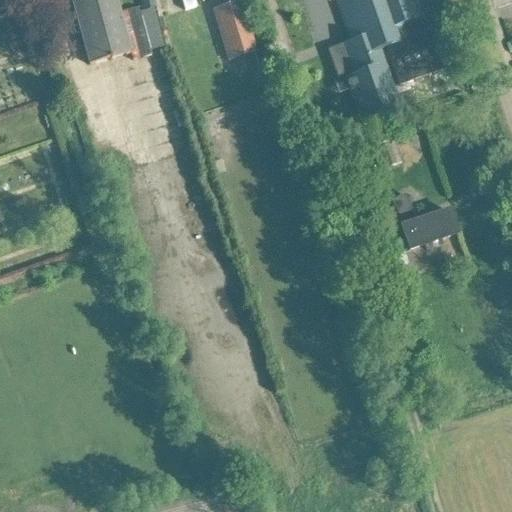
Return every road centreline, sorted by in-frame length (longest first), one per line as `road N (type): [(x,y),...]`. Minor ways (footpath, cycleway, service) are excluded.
road 1 (unclassified): [(411,407),(267,0)]
road 2 (unclassified): [(511,125),(470,0)]
